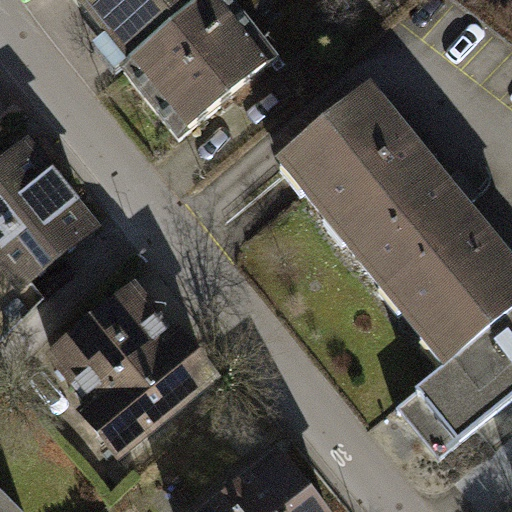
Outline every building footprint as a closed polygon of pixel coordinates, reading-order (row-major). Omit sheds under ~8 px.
[(76,0),(107,34),(93,47),(125,83),(129,79),(221,0),(76,0)] [(221,0),(129,79),(189,148),(355,6),(349,0),(221,0)] [(370,99),(280,174),(303,202),(448,373),(511,320),(511,268),(469,218),(488,202),(464,174),(445,189),(370,99)] [(0,173),(0,344),(41,304),(28,289),(97,232),(29,150),(0,173)] [(80,414),(126,470),(229,384),(183,329),(177,334),(141,291),(56,362),(91,405),(80,414)] [(398,416),(443,469),(511,410),(511,320),(448,373),(398,416)] [(204,511),(326,511),(278,453),(204,511)] [(0,511),(11,511),(0,500),(0,511)]
